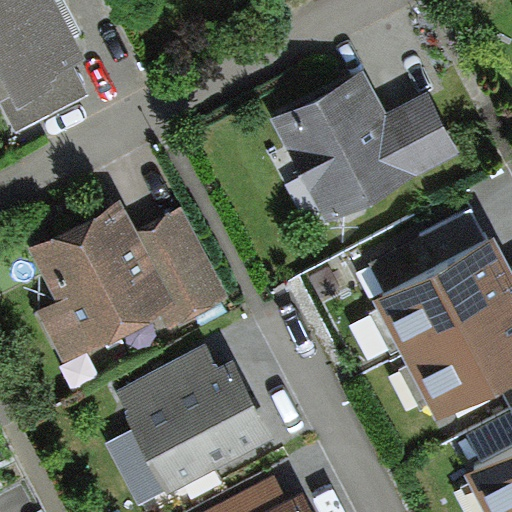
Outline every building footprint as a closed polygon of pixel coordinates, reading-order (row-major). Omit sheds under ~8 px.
[(0,0),(0,102),(11,96),(17,107),(79,75),(89,69),(53,0),(0,0)] [(364,71),(271,119),(325,222),(458,152),(427,93),(387,114),(364,71)] [(16,134),(89,98),(79,75),(17,107),(11,96),(0,102),(16,134)] [(121,201),(30,249),(59,302),(37,314),(66,366),(162,314),(176,306),(137,233),(121,201)] [(229,300),(180,210),(137,233),(176,306),(162,314),(171,331),(229,300)] [(486,241),(472,210),(421,237),(435,268),(486,241)] [(374,300),(404,358),(511,301),(511,272),(510,268),(494,237),(486,241),(435,268),(374,300)] [(511,301),(404,358),(436,419),(499,386),(511,379),(511,301)] [(216,363),(205,343),(118,390),(128,410),(216,363)] [(167,494),(277,434),(233,353),(216,363),(128,410),(123,413),(132,429),(106,443),(138,504),(165,489),(167,494)] [(511,410),(511,379),(499,386),(511,411),(511,410)] [(511,511),(511,449),(465,474),(485,511),(511,511)] [(264,511),(288,500),(275,475),(204,511),(264,511)] [(264,511),(310,511),(300,493),(288,500),(264,511)]
